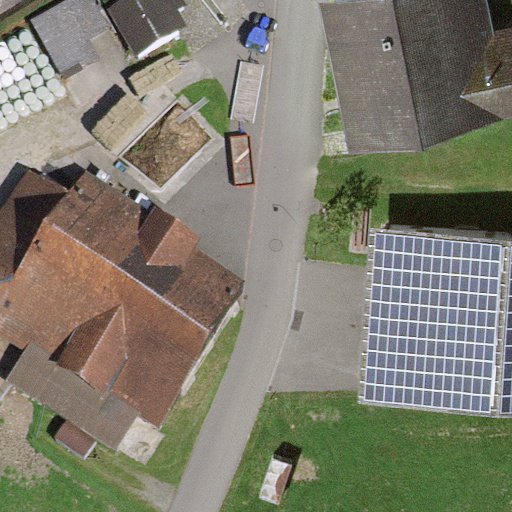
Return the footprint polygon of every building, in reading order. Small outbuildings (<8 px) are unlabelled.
[(89,0),(77,0),(31,27),(64,84),(119,52),(89,0)] [(179,0),(133,0),(110,14),(139,61),(189,31),(177,12),(184,8),(179,0)] [(215,0),(233,24),(266,0),(215,0)] [(327,0),(352,134),(511,101),(511,23),(503,25),(497,0),(327,0)] [(158,434),(248,290),(190,255),(196,245),(54,156),(0,243),(0,330),(32,351),(14,380),(119,445),(135,419),(158,434)] [(511,226),(374,218),(364,384),(511,392),(511,226)]
